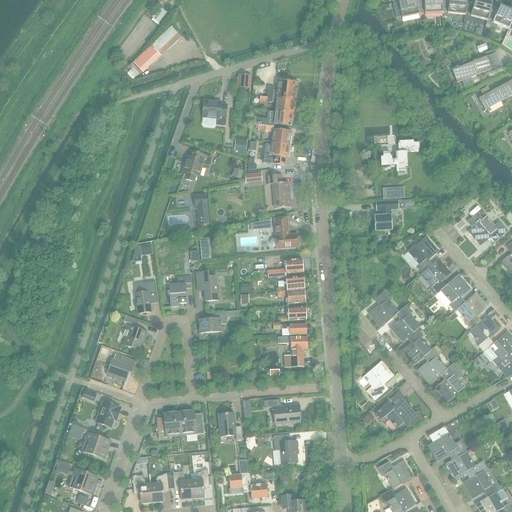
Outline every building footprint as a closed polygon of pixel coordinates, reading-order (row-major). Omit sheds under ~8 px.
[(419,13),(415,0),(399,0),(398,0),(398,2),(392,3),(395,18),(401,17),(402,18),(419,14),(419,13)] [(415,0),(419,13),(424,12),(424,14),(442,13),(442,11),(441,0),(415,0)] [(441,0),(442,11),(447,12),(447,13),(465,15),(465,13),(466,0),(441,0)] [(473,0),(466,0),(465,13),(470,15),(470,16),(487,20),(488,19),(492,5),(492,3),(480,0),(474,0),(473,0)] [(492,5),(488,19),(493,21),(492,22),(508,30),(509,28),(511,21),(511,11),(500,6),(499,8),(492,5)] [(150,45),(151,46),(160,55),(161,56),(181,37),(171,27),(154,43),(153,42),(150,45)] [(485,43),(476,46),(478,52),(487,49),(485,43)] [(160,55),(151,46),(133,63),(142,72),(160,55)] [(486,57),(451,70),(456,83),(461,81),(464,87),(471,84),(469,78),(491,69),(486,57)] [(237,88),(250,89),(251,76),(238,75),(237,88)] [(268,87),(267,97),(294,100),(295,88),(297,88),(297,81),(290,80),(290,82),(279,81),(277,91),(273,90),(274,87),(268,87)] [(485,110),(511,95),(511,82),(511,81),(490,92),(487,87),(480,91),(483,96),(478,99),(485,110)] [(294,100),(267,97),(259,97),(259,101),(274,103),(274,101),(276,101),(275,112),(294,114),(294,105),(293,105),(294,100)] [(216,125),(225,126),(227,105),(221,104),(221,102),(213,101),(211,99),(210,99),(208,99),(206,100),(204,100),(203,118),(216,119),(216,125)] [(255,118),(255,125),(258,125),(273,127),(274,124),(291,126),(291,122),(293,122),(294,114),(275,112),(268,111),(267,119),(267,120),(255,118)] [(258,125),(257,130),(273,132),(271,142),(290,144),(291,136),(290,136),(290,131),(273,130),(273,127),(258,125)] [(248,140),(235,139),(234,150),(246,151),(248,140)] [(390,152),(383,153),(383,157),(380,157),(381,165),(396,164),(396,171),(399,170),(399,172),(405,172),(405,166),(407,166),(406,151),(411,151),(411,152),(418,152),(418,148),(419,148),(419,142),(413,143),(413,140),(399,141),(399,143),(398,144),(398,152),(395,152),(395,157),(390,157),(390,152)] [(264,153),(263,163),(284,165),(285,157),(287,157),(288,152),(290,152),(290,144),(271,142),(270,154),(264,153)] [(183,171),(182,172),(185,173),(184,179),(194,182),(196,176),(199,177),(203,164),(209,166),(212,157),(191,151),(189,157),(187,156),(185,164),(183,165),(182,167),(182,169),(183,171)] [(254,158),(248,157),(247,171),(257,169),(257,165),(254,165),(254,158)] [(244,170),(234,168),(232,177),(241,179),(244,170)] [(261,174),(249,175),(250,183),(262,181),(261,174)] [(275,209),(291,207),(288,182),(282,183),(281,175),(267,176),(268,184),(272,184),(275,209)] [(395,197),(394,185),(382,186),(383,198),(395,197)] [(206,195),(194,196),(195,206),(197,206),(198,225),(209,224),(206,195)] [(378,211),(379,217),(374,217),(374,231),(392,230),(390,210),(404,209),(404,200),(375,202),(375,211),(378,211)] [(495,243),(508,231),(499,222),(494,226),(486,216),(483,219),(477,213),(467,222),(472,228),(468,232),(480,246),(490,238),(495,243)] [(276,249),(298,247),(298,245),(300,245),(300,237),(298,237),(297,234),(289,235),(287,218),(274,219),(276,239),(274,239),(272,240),(270,241),(270,243),(271,245),(272,246),(274,247),(276,247),(276,249)] [(416,267),(422,273),(433,264),(432,264),(428,260),(438,251),(426,237),(408,252),(418,265),(416,267)] [(511,243),(506,248),(511,253),(501,262),(511,275),(511,243)] [(198,251),(190,252),(190,262),(198,261),(198,251)] [(301,259),(284,261),(285,270),(267,271),(268,278),(286,277),(286,274),(303,272),(301,259)] [(422,273),(420,274),(431,287),(429,289),(435,296),(436,294),(441,291),(441,290),(445,287),(445,286),(441,282),(451,273),(438,259),(432,264),(433,264),(422,273)] [(208,277),(208,272),(196,273),(197,288),(204,288),(205,302),(218,301),(216,277),(208,277)] [(441,291),(436,294),(447,307),(449,305),(454,312),(457,310),(457,309),(465,302),(461,298),(471,289),(459,274),(445,286),(445,287),(441,290),(441,291)] [(169,285),(169,291),(167,291),(168,295),(170,295),(170,307),(180,306),(180,304),(186,304),(185,289),(191,288),(190,277),(177,278),(177,285),(169,285)] [(277,289),(277,293),(304,291),(303,278),(286,279),(286,288),(277,289)] [(135,286),(136,294),(134,294),(137,314),(152,312),(150,300),(158,299),(155,282),(143,284),(143,285),(135,286)] [(304,291),(277,293),(277,297),(285,297),(285,295),(287,295),(287,297),(287,305),(305,304),(304,291)] [(380,328),(395,315),(398,312),(388,300),(390,298),(384,291),(373,300),(378,305),(368,314),(380,328)] [(457,309),(457,310),(467,322),(465,324),(470,330),(471,331),(481,322),(481,321),(477,317),(487,308),(475,293),(465,302),(457,309)] [(395,315),(399,320),(389,328),(392,332),(401,342),(406,338),(417,329),(420,327),(409,314),(411,312),(406,305),(398,312),(395,315)] [(287,308),(287,310),(287,311),(287,314),(288,315),(288,317),(278,317),(278,322),(306,320),(305,307),(287,308)] [(212,319),(199,320),(200,333),(221,332),(221,324),(226,324),(225,312),(212,313),(212,319)] [(471,331),(470,330),(469,331),(480,344),(477,346),(481,350),(479,351),(481,354),(483,352),(483,353),(484,352),(494,344),(493,343),(490,339),(500,330),(487,316),(481,321),(481,322),(471,331)] [(282,336),(306,335),(306,324),(281,325),(282,336)] [(122,345),(128,347),(129,349),(130,349),(132,349),(140,352),(147,332),(127,325),(123,336),(125,336),(122,345)] [(406,338),(410,343),(400,352),(413,366),(423,357),(422,357),(431,350),(420,338),(423,336),(417,329),(406,338)] [(494,344),(484,352),(492,361),(500,371),(511,361),(511,357),(510,354),(511,352),(511,336),(507,332),(493,343),(494,344)] [(284,356),(284,367),(303,367),(303,350),(307,349),(306,337),(277,338),(278,344),(290,344),(290,356),(284,356)] [(422,357),(423,357),(427,362),(416,370),(429,385),(440,375),(447,369),(436,356),(439,354),(433,348),(431,350),(422,357)] [(133,367),(135,361),(115,354),(113,360),(112,359),(109,368),(105,370),(107,374),(106,375),(125,382),(130,367),(133,367)] [(383,384),(393,376),(381,361),(363,377),(371,386),(366,391),(374,401),(387,389),(383,384)] [(440,375),(444,380),(434,388),(446,403),(465,387),(456,378),(462,373),(453,363),(447,369),(440,375)] [(84,390),(82,397),(88,399),(88,397),(94,399),(96,395),(84,390)] [(375,414),(383,423),(391,433),(403,423),(407,428),(421,420),(417,411),(415,413),(402,398),(392,407),(388,402),(375,414)] [(250,400),(243,401),(244,417),(252,416),(250,400)] [(280,400),(266,401),(267,408),(274,408),(275,425),(300,423),(298,405),(280,407),(280,400)] [(494,400),(486,404),(490,412),(498,408),(494,400)] [(103,402),(96,423),(110,428),(113,420),(116,421),(121,408),(118,407),(103,402)] [(194,411),(179,412),(181,436),(188,435),(195,434),(195,435),(204,434),(202,418),(194,419),(194,411)] [(164,422),(156,422),(158,438),(167,438),(166,437),(174,436),(181,436),(179,412),(164,414),(164,422)] [(234,413),(218,415),(220,437),(235,436),(236,441),(242,440),(241,427),(235,427),(234,413)] [(504,419),(496,424),(500,431),(508,427),(504,419)] [(85,453),(104,460),(109,448),(100,445),(102,438),(87,433),(85,440),(89,441),(85,453)] [(449,455),(452,460),(466,452),(467,452),(460,441),(454,444),(448,433),(428,445),(437,461),(449,455)] [(273,437),(275,451),(280,451),(281,465),(297,463),(296,449),(297,449),(297,441),(290,442),(290,435),(273,437)] [(452,460),(446,464),(455,480),(466,473),(470,479),(482,472),(477,465),(475,466),(466,452),(452,460)] [(60,461),(58,467),(68,471),(70,465),(60,461)] [(389,462),(377,469),(382,477),(384,475),(393,489),(413,477),(404,461),(392,467),(389,462)] [(87,480),(89,474),(75,469),(72,476),(76,477),(72,488),(92,495),(96,484),(87,480)] [(197,480),(191,480),(193,499),(204,498),(203,486),(209,486),(207,470),(197,473),(197,480)] [(470,479),(462,483),(472,499),(483,492),(486,498),(487,498),(496,493),(499,491),(494,483),(492,485),(483,471),(482,472),(470,479)] [(180,488),(181,500),(193,499),(191,480),(184,481),(183,472),(172,473),(174,489),(180,488)] [(157,484),(150,484),(152,503),(164,502),(163,490),(169,489),(167,473),(156,477),(157,484)] [(251,499),(267,498),(266,484),(250,486),(249,474),(229,476),(230,489),(242,487),(243,492),(251,491),(251,499)] [(139,492),(141,504),(152,503),(150,484),(144,485),(143,476),(132,477),(133,493),(139,492)] [(393,489),(379,496),(384,504),(386,502),(392,511),(402,511),(404,511),(416,505),(406,488),(395,495),(392,490),(393,489)] [(487,498),(486,498),(475,505),(479,511),(510,511),(507,505),(504,507),(496,493),(487,498)] [(288,511),(305,511),(305,500),(293,502),(292,495),(281,496),(282,509),(288,509),(288,511)]
